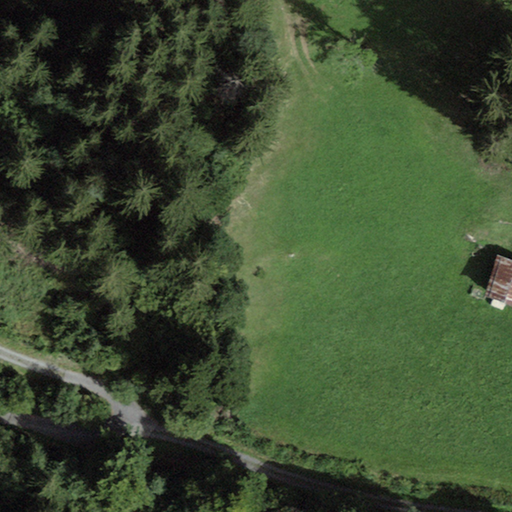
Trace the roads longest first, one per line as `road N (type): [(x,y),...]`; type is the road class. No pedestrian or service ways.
road 1 (track): [(145,431),(489,511)]
road 2 (track): [(145,431),(100,383),(0,348)]
road 3 (track): [(0,413),(116,440),(145,431)]
